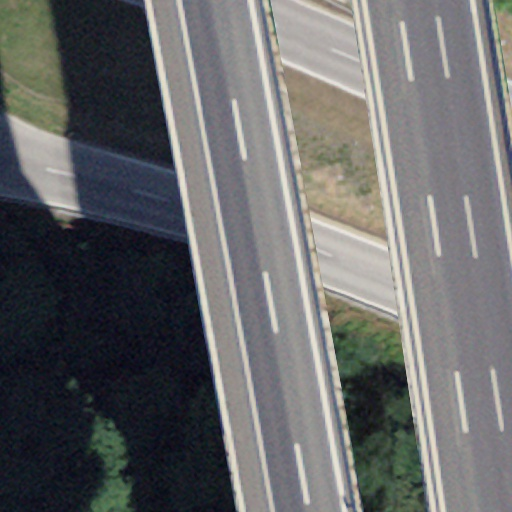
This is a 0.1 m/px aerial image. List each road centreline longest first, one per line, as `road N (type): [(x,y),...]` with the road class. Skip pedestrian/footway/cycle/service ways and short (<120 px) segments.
road 1 (primary): [(511,329),(280,234),(0,156)]
road 2 (motorway): [(206,0),(303,511)]
road 3 (motorway): [(498,511),(415,0)]
road 4 (primary): [(212,0),(511,120)]
